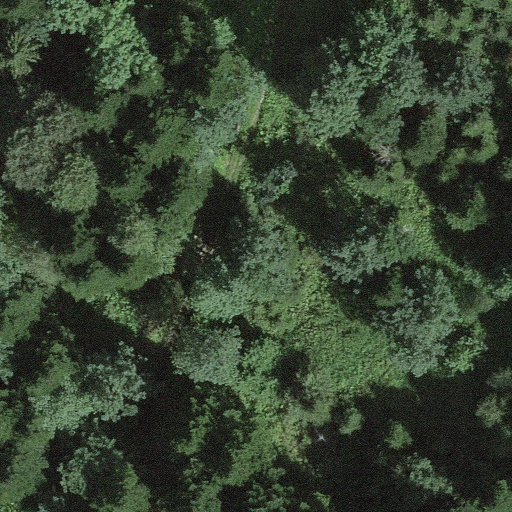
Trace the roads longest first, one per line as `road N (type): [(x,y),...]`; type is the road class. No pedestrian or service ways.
road 1 (track): [(74,511),(155,388),(254,126),(291,0)]
road 2 (track): [(0,47),(129,0)]
